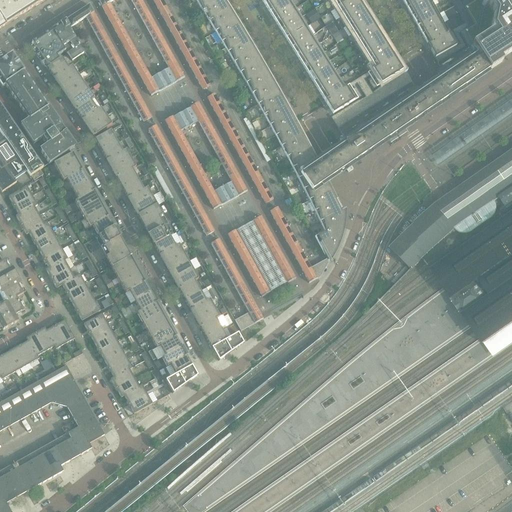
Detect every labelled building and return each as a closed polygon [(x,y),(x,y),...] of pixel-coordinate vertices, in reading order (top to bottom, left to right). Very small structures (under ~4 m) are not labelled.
[(26,12),(18,0),(0,0),(0,16),(1,18),(0,19),(0,23),(3,28),(6,26),(5,25),(18,17),(23,14),(26,12)] [(45,0),(18,0),(26,12),(28,12),(32,8),(34,6),(39,3),(44,1),(45,0)] [(102,8),(109,3),(112,1),(111,0),(98,0),(97,1),(102,8)] [(145,8),(140,0),(138,0),(133,4),(132,4),(136,11),(137,13),(145,8)] [(159,13),(167,9),(162,0),(160,0),(154,4),(159,13)] [(293,118),(281,97),(269,75),(263,65),(251,44),(239,24),(225,2),(223,0),(194,0),(219,39),(232,60),(244,81),(258,105),(275,135),(290,163),(297,178),(294,180),(298,187),(301,185),(313,210),(324,232),(343,221),(343,220),(344,210),(342,211),(338,205),(328,183),(327,182),(317,163),(317,162),(305,139),(293,118)] [(270,14),(288,3),(286,0),(271,0),(264,5),(270,14)] [(331,0),(336,8),(349,0),(331,0)] [(342,18),(361,6),(356,0),(349,0),(336,8),(342,18)] [(407,10),(425,0),(403,0),(402,1),(407,10)] [(412,20),(434,8),(429,0),(425,0),(407,10),(412,20)] [(511,0),(475,0),(470,3),(464,7),(465,10),(468,15),(471,20),(473,25),(468,28),(464,31),(465,34),(467,37),(469,41),(471,44),(471,45),(473,47),(489,71),(496,66),(501,63),(500,60),(511,51),(511,0)] [(114,13),(109,3),(102,8),(107,17),(114,13)] [(275,23),(293,12),(293,11),(288,3),(270,14),(275,23)] [(93,13),(89,6),(78,13),(82,21),(86,18),(93,13)] [(348,26),(366,14),(361,6),(342,18),(348,26)] [(280,31),(298,20),(304,16),(299,7),(293,11),(293,12),(275,23),(280,31)] [(150,17),(145,8),(137,13),(140,17),(139,17),(142,21),(150,17)] [(417,28),(438,16),(434,8),(412,20),(417,28)] [(163,21),(171,17),(167,9),(159,13),(163,21)] [(320,18),(314,9),(305,15),(311,24),(320,18)] [(76,24),(82,21),(78,13),(65,21),(70,29),(76,24)] [(98,23),(93,13),(86,18),(91,27),(98,23)] [(114,13),(107,17),(112,26),(115,24),(119,22),(114,13)] [(353,35),(371,23),(366,14),(348,26),(353,35)] [(421,36),(443,24),(447,22),(445,18),(441,21),(438,16),(417,28),(421,36)] [(155,26),(150,17),(142,21),(146,30),(155,26)] [(168,29),(176,25),(171,17),(163,21),(168,29)] [(286,41),(304,29),(298,20),(280,31),(286,41)] [(74,37),(70,29),(65,21),(60,24),(51,30),(65,51),(67,54),(72,62),(83,54),(83,52),(78,45),(74,37)] [(124,31),(119,22),(115,24),(112,26),(117,35),(124,31)] [(98,23),(91,27),(95,35),(103,31),(98,23)] [(358,43),(377,31),(371,23),(353,35),(358,43)] [(426,45),(448,33),(443,24),(421,36),(426,45)] [(173,38),(181,34),(176,25),(168,29),(173,38)] [(159,34),(155,26),(146,30),(151,39),(159,34)] [(331,36),(328,32),(327,30),(326,28),(326,27),(321,30),(327,39),(330,43),(334,41),(331,36)] [(291,49),(310,38),(304,29),(286,41),(291,49)] [(65,51),(51,30),(40,37),(32,43),(31,48),(45,69),(62,58),(61,58),(59,54),(65,51)] [(100,44),(108,40),(103,31),(95,35),(100,44)] [(129,40),(124,31),(117,35),(122,44),(129,40)] [(364,52),(382,40),(377,31),(358,43),(364,52)] [(456,47),(459,45),(457,40),(454,36),(452,31),(448,33),(426,45),(429,50),(434,59),(440,56),(442,55),(445,53),(448,51),(451,50),(454,48),(456,47)] [(164,43),(159,34),(151,39),(156,48),(164,43)] [(178,47),(186,43),(181,34),(173,38),(178,47)] [(297,58),(315,46),(310,38),(291,49),(297,58)] [(112,48),(108,40),(100,44),(105,53),(112,48)] [(134,48),(129,40),(122,44),(126,52),(134,48)] [(369,60),(387,49),(382,40),(364,52),(369,60)] [(169,52),(164,43),(156,48),(158,52),(160,56),(169,52)] [(183,56),(191,52),(186,43),(178,47),(183,56)] [(340,50),(336,45),(327,51),(331,56),(340,50)] [(302,66),(321,55),(315,46),(297,58),(302,66)] [(489,71),(473,47),(469,50),(468,51),(466,52),(449,64),(440,69),(438,71),(437,72),(437,73),(437,74),(439,77),(442,82),(446,82),(454,94),(464,89),(464,88),(473,84),(472,82),(481,78),(480,77),(489,73),(488,71),(489,71)] [(117,57),(112,48),(105,53),(110,62),(117,57)] [(139,57),(134,48),(126,52),(131,61),(139,57)] [(374,69),(393,57),(387,49),(369,60),(374,69)] [(174,60),(169,52),(160,56),(165,64),(165,65),(174,60)] [(188,65),(196,60),(191,52),(183,56),(188,65)] [(307,75),(326,63),(321,55),(302,66),(307,75)] [(59,126),(47,109),(28,82),(23,74),(23,73),(19,67),(20,65),(20,64),(19,62),(18,61),(16,61),(15,61),(11,56),(0,63),(0,87),(1,89),(6,87),(28,121),(17,129),(4,138),(11,148),(16,156),(18,158),(27,152),(26,150),(34,145),(38,152),(39,152),(48,165),(74,147),(65,134),(64,135),(59,126)] [(122,66),(117,57),(110,62),(114,70),(122,66)] [(143,65),(139,57),(131,61),(136,70),(143,65)] [(374,69),(367,73),(369,76),(371,79),(396,63),(393,57),(374,69)] [(54,79),(68,69),(62,59),(47,69),(54,79)] [(184,78),(174,60),(165,65),(166,66),(168,69),(151,79),(149,75),(141,79),(150,97),(184,78)] [(192,73),(200,69),(196,60),(188,65),(192,73)] [(313,84),(331,72),(326,63),(307,75),(313,84)] [(396,63),(371,79),(373,83),(376,88),(402,72),(396,63)] [(149,75),(143,65),(136,70),(141,79),(149,75)] [(59,87),(77,75),(71,66),(68,69),(54,79),(59,87)] [(119,78),(127,74),(122,66),(114,70),(119,78)] [(197,82),(205,78),(200,69),(192,73),(197,82)] [(318,92),(336,80),(331,72),(313,84),(318,92)] [(132,83),(127,74),(119,78),(124,88),(132,83)] [(64,95),(83,83),(77,75),(59,87),(64,95)] [(431,112),(430,111),(440,104),(454,94),(446,82),(442,82),(439,77),(429,84),(419,91),(417,88),(416,87),(415,87),(414,87),(380,110),(396,134),(405,130),(404,129),(414,124),(413,123),(422,118),(421,117),(431,112)] [(202,91),(210,86),(205,78),(197,82),(202,91)] [(324,101),(342,89),(336,80),(318,92),(324,101)] [(70,103),(88,91),(83,83),(64,95),(70,103)] [(136,92),(132,83),(124,88),(129,96),(136,92)] [(342,89),(324,101),(327,106),(353,90),(351,87),(350,84),(342,89)] [(353,90),(327,106),(332,115),(359,99),(356,94),(353,90)] [(90,101),(94,99),(88,91),(70,103),(75,111),(90,101)] [(141,101),(136,92),(129,96),(134,105),(141,101)] [(212,109),(220,105),(215,96),(207,100),(212,109)] [(82,121),(97,111),(90,101),(75,111),(82,121)] [(138,113),(146,109),(141,101),(134,105),(138,113)] [(17,129),(0,104),(0,142),(6,152),(11,148),(4,138),(17,129)] [(180,131),(197,121),(200,126),(208,122),(198,104),(165,122),(175,140),(183,136),(180,131)] [(217,117),(224,113),(220,105),(212,109),(217,117)] [(88,129),(106,117),(100,108),(97,111),(82,121),(88,129)] [(151,118),(149,114),(146,109),(138,113),(143,122),(151,118)] [(396,134),(380,110),(342,136),(346,142),(333,151),(317,162),(317,163),(327,182),(344,170),(355,162),(356,163),(359,161),(359,159),(361,158),(371,153),(370,152),(380,147),(379,146),(388,141),(387,140),(397,136),(396,134)] [(221,126),(229,122),(224,113),(217,117),(221,126)] [(93,137),(111,125),(106,117),(88,129),(93,137)] [(213,131),(208,122),(200,126),(205,135),(213,131)] [(226,135),(234,131),(229,122),(221,126),(226,135)] [(156,127),(148,131),(153,141),(161,136),(156,127)] [(116,141),(110,131),(95,140),(100,150),(116,141)] [(218,139),(213,131),(205,135),(209,144),(218,139)] [(231,143),(239,139),(234,131),(226,135),(231,143)] [(166,145),(161,136),(153,141),(158,149),(166,145)] [(188,145),(183,137),(183,136),(175,140),(179,149),(188,145)] [(128,138),(124,141),(129,149),(133,147),(128,138)] [(214,152),(222,147),(218,139),(209,144),(214,152)] [(236,152),(244,148),(239,139),(231,143),(236,152)] [(122,151),(116,141),(100,150),(106,160),(122,152),(122,151)] [(171,154),(166,145),(158,149),(163,158),(171,154)] [(192,153),(188,145),(179,149),(184,157),(192,153)] [(227,157),(222,147),(214,152),(219,161),(227,157)] [(241,161),(248,156),(244,148),(236,152),(241,161)] [(111,169),(130,158),(125,149),(122,151),(122,152),(106,160),(111,169)] [(57,172),(77,161),(72,153),(53,164),(57,172)] [(189,166),(197,162),(192,153),(184,157),(189,166)] [(511,153),(493,166),(503,180),(498,183),(496,185),(494,188),(493,192),(494,196),(496,199),(511,187),(511,153)] [(175,162),(171,154),(163,158),(167,166),(175,162)] [(245,169),(253,165),(248,156),(241,161),(245,169)] [(232,165),(227,157),(219,161),(223,170),(232,165)] [(131,169),(135,167),(130,158),(111,169),(115,177),(131,168),(131,169)] [(66,178),(81,170),(77,161),(57,172),(62,181),(66,179),(66,178)] [(180,171),(175,162),(167,166),(172,175),(180,171)] [(202,171),(197,162),(189,166),(194,175),(202,171)] [(237,174),(232,165),(223,170),(228,179),(237,174)] [(250,178),(258,174),(253,165),(245,169),(250,178)] [(437,205),(389,249),(397,258),(409,271),(451,228),(458,224),(496,199),(494,196),(493,192),(494,188),(496,185),(498,183),(503,180),(493,166),(453,194),(443,201),(437,205)] [(137,179),(131,169),(131,168),(115,177),(121,188),(137,179)] [(11,187),(0,170),(0,191),(1,193),(11,187)] [(87,180),(81,170),(66,178),(66,179),(72,189),(87,180)] [(43,176),(40,171),(30,177),(34,182),(43,176)] [(180,171),(172,175),(177,184),(185,180),(180,171)] [(199,184),(207,179),(202,171),(194,175),(199,184)] [(213,210),(238,197),(247,192),(237,174),(228,179),(233,187),(216,196),(212,188),(203,193),(213,210)] [(255,187),(263,183),(258,174),(250,178),(255,187)] [(143,189),(137,179),(121,188),(127,198),(143,190),(143,189)] [(212,188),(207,179),(199,184),(203,193),(212,188)] [(93,191),(87,180),(72,189),(77,199),(93,191)] [(182,192),(189,188),(185,180),(177,184),(182,192)] [(260,196),(268,191),(263,183),(255,187),(260,196)] [(14,207),(32,197),(26,187),(8,197),(14,207)] [(132,207),(151,196),(146,187),(143,189),(143,190),(127,198),(132,207)] [(511,214),(428,270),(492,364),(511,349),(511,187),(499,197),(511,214)] [(189,188),(182,192),(186,201),(194,197),(189,188)] [(52,197),(48,190),(44,192),(48,199),(52,197)] [(79,210),(98,199),(93,191),(77,199),(74,201),(79,210)] [(265,204),(272,200),(268,191),(260,196),(265,204)] [(143,213),(156,205),(151,196),(132,207),(137,215),(143,212),(143,213)] [(37,206),(32,197),(14,207),(18,215),(33,207),(34,208),(37,206)] [(199,206),(194,197),(186,201),(191,210),(199,206)] [(83,218),(103,207),(98,199),(79,210),(83,218)] [(169,236),(158,217),(162,215),(156,205),(143,213),(143,212),(137,215),(154,246),(160,243),(159,242),(169,236)] [(204,214),(199,206),(191,210),(196,219),(204,214)] [(39,216),(34,208),(33,207),(18,215),(15,217),(21,226),(39,216)] [(92,225),(107,216),(103,207),(83,218),(88,227),(92,225)] [(275,222),(283,218),(277,209),(270,213),(275,222)] [(209,223),(204,214),(196,219),(201,228),(209,223)] [(66,222),(62,215),(58,217),(62,224),(66,222)] [(26,235),(29,234),(44,226),(44,225),(39,216),(21,226),(26,235)] [(113,226),(107,216),(92,225),(98,236),(108,230),(107,230),(113,226)] [(266,227),(261,218),(253,222),(258,231),(266,227)] [(279,230),(287,226),(283,218),(275,222),(279,230)] [(337,246),(340,239),(342,230),(343,221),(324,232),(316,237),(329,260),(330,261),(334,254),(337,246)] [(244,227),(235,232),(238,237),(240,241),(245,249),(250,258),(254,266),(259,275),(264,284),(269,293),(277,288),(287,283),(282,274),(277,266),(273,257),(268,249),(263,240),(258,231),(253,222),(252,222),(244,227)] [(33,243),(52,232),(46,223),(44,225),(44,226),(29,234),(33,243)] [(214,232),(209,223),(201,228),(206,236),(214,232)] [(72,233),(68,225),(64,228),(68,235),(72,233)] [(119,237),(114,227),(113,226),(107,230),(108,230),(98,236),(104,246),(119,237)] [(284,239),(292,235),(287,226),(279,230),(284,239)] [(271,235),(266,227),(258,231),(263,240),(271,235)] [(39,252),(57,242),(52,232),(33,243),(39,252)] [(240,241),(238,237),(235,232),(227,236),(233,245),(240,241)] [(76,240),(72,233),(68,235),(72,242),(76,240)] [(275,244),(271,235),(263,240),(268,249),(275,244)] [(289,248),(297,244),(292,235),(284,239),(289,248)] [(175,247),(169,236),(159,242),(160,243),(154,246),(160,256),(175,248),(175,247)] [(130,257),(124,246),(119,237),(104,246),(109,255),(105,257),(111,267),(124,260),(130,257)] [(219,241),(211,245),(216,254),(224,250),(219,241)] [(245,249),(240,241),(233,245),(237,254),(245,249)] [(44,261),(62,251),(57,242),(39,252),(44,261)] [(83,251),(78,243),(75,245),(79,253),(83,251)] [(280,253),(278,248),(275,244),(268,249),(273,257),(280,253)] [(294,257),(302,253),(297,244),(289,248),(294,257)] [(164,265),(184,254),(179,245),(175,247),(175,248),(160,256),(164,265)] [(250,258),(245,249),(237,254),(242,263),(250,258)] [(229,259),(224,250),(216,254),(221,263),(229,259)] [(67,260),(62,251),(44,261),(48,269),(64,261),(64,262),(67,260)] [(285,261),(280,253),(273,257),(277,266),(285,261)] [(299,266),(307,262),(302,253),(294,257),(299,266)] [(169,273),(188,263),(184,254),(164,265),(169,273)] [(116,276),(135,265),(130,257),(124,260),(111,267),(116,276)] [(254,266),(250,258),(242,263),(246,270),(254,266)] [(233,268),(229,259),(221,263),(226,272),(233,268)] [(320,278),(328,263),(329,263),(327,261),(326,259),(310,268),(312,270),(304,275),(308,283),(308,284),(320,278)] [(21,284),(12,268),(9,270),(4,261),(2,262),(0,263),(0,292),(6,304),(16,298),(23,294),(18,285),(21,284)] [(69,270),(64,262),(64,261),(48,269),(45,271),(51,280),(69,270)] [(290,270),(285,261),(277,266),(282,274),(290,270)] [(312,270),(310,268),(307,262),(299,266),(304,275),(312,270)] [(174,282),(193,271),(188,263),(169,273),(174,282)] [(121,285),(140,274),(135,265),(116,276),(121,285)] [(259,275),(254,266),(246,270),(252,279),(259,275)] [(61,286),(79,276),(75,267),(69,270),(51,280),(56,289),(62,286),(61,286)] [(238,276),(233,268),(226,272),(230,280),(238,276)] [(295,279),(290,270),(282,274),(287,284),(295,279)] [(194,282),(198,280),(193,271),(174,282),(178,290),(194,281),(194,282)] [(85,285),(82,281),(86,279),(83,274),(79,276),(61,286),(62,286),(66,295),(85,285)] [(129,291),(144,282),(140,274),(121,285),(125,293),(129,291)] [(264,284),(259,275),(252,279),(256,288),(264,284)] [(243,285),(238,276),(230,280),(235,289),(243,285)] [(103,287),(99,279),(95,281),(99,289),(103,287)] [(109,280),(105,283),(108,289),(113,287),(109,280)] [(200,292),(194,282),(194,281),(178,290),(184,301),(197,294),(200,292)] [(150,293),(145,283),(144,282),(129,291),(135,302),(150,293)] [(269,293),(264,284),(256,288),(261,297),(261,298),(269,293)] [(72,304),(90,294),(85,285),(66,295),(72,304)] [(248,293),(243,285),(235,289),(240,298),(248,293)] [(213,289),(211,289),(207,292),(212,299),(217,296),(213,289)] [(206,302),(201,293),(200,292),(184,301),(190,311),(206,302)] [(156,303),(150,293),(135,302),(140,312),(156,303)] [(253,302),(248,293),(240,298),(245,306),(253,302)] [(77,313),(95,303),(90,294),(72,304),(77,313)] [(118,297),(114,300),(117,305),(122,303),(118,297)] [(14,316),(23,311),(16,298),(6,304),(0,307),(0,328),(1,328),(2,331),(18,322),(14,316)] [(195,320),(214,309),(209,300),(206,302),(190,311),(195,320)] [(257,310),(253,302),(245,306),(249,313),(248,313),(249,315),(257,310)] [(82,322),(100,312),(95,303),(77,313),(82,322)] [(142,323),(161,312),(156,303),(140,312),(137,314),(142,323)] [(216,320),(219,318),(214,309),(195,320),(200,328),(215,319),(216,320)] [(262,319),(260,315),(257,311),(249,315),(248,313),(234,321),(240,332),(263,320),(262,319)] [(146,331),(166,320),(161,312),(142,323),(146,331)] [(107,325),(102,315),(83,325),(88,334),(107,325)] [(227,315),(223,318),(227,326),(232,324),(227,315)] [(221,330),(220,328),(216,320),(215,319),(200,328),(206,338),(221,330)] [(151,339),(170,329),(166,320),(146,331),(151,339)] [(74,340),(64,321),(54,327),(65,345),(74,340)] [(94,343),(112,333),(107,325),(88,334),(94,343)] [(129,333),(124,326),(121,328),(125,335),(129,333)] [(233,326),(228,328),(233,336),(237,334),(238,334),(233,326)] [(65,345),(54,327),(46,331),(45,332),(54,348),(55,351),(65,345)] [(54,348),(45,332),(46,331),(44,329),(35,334),(45,353),(54,348)] [(156,348),(160,346),(175,338),(170,329),(151,339),(156,348)] [(227,340),(221,330),(206,338),(211,349),(224,342),(227,340)] [(99,352),(117,342),(112,333),(94,343),(99,352)] [(45,353),(35,334),(26,339),(27,342),(28,341),(37,357),(45,353)] [(237,334),(233,336),(227,340),(224,342),(231,353),(243,344),(241,340),(237,334)] [(135,344),(131,337),(127,339),(131,346),(135,344)] [(181,347),(175,338),(160,346),(165,356),(181,347)] [(38,360),(37,357),(28,341),(27,342),(18,347),(29,365),(38,360)] [(104,361),(122,351),(117,342),(99,352),(104,361)] [(231,353),(224,342),(211,349),(219,362),(231,353)] [(139,351),(135,344),(131,346),(135,353),(139,351)] [(29,365),(18,347),(10,352),(20,370),(29,365)] [(167,367),(170,365),(186,357),(181,347),(165,356),(162,358),(167,367)] [(152,350),(148,353),(153,361),(157,359),(152,350)] [(109,370),(127,360),(122,351),(104,361),(109,370)] [(20,370),(10,352),(0,357),(10,376),(20,370)] [(148,360),(144,353),(140,355),(144,362),(148,360)] [(0,357),(0,378),(1,381),(10,376),(0,357)] [(64,365),(71,361),(69,357),(62,361),(64,365)] [(192,367),(191,365),(186,357),(170,365),(172,368),(176,375),(178,374),(192,367)] [(132,369),(127,360),(109,370),(113,378),(129,369),(129,371),(132,369)] [(152,367),(148,360),(144,362),(148,369),(152,367)] [(18,498),(42,484),(63,473),(60,467),(76,459),(88,451),(87,450),(88,448),(90,447),(88,445),(104,436),(73,380),(65,367),(37,383),(30,387),(22,391),(0,403),(0,432),(51,404),(67,408),(78,429),(63,437),(58,440),(3,470),(0,472),(0,511),(10,511),(11,511),(8,506),(7,507),(6,505),(18,498)] [(197,377),(192,367),(178,374),(185,385),(197,377)] [(134,379),(129,371),(129,369),(113,378),(110,380),(116,389),(134,379)] [(39,379),(47,375),(45,370),(36,375),(39,379)] [(185,385),(178,374),(176,375),(165,381),(172,393),(172,394),(185,385)] [(124,397),(139,388),(139,387),(134,379),(116,389),(121,398),(124,397)] [(154,380),(149,382),(153,389),(158,386),(154,380)] [(27,383),(20,388),(22,391),(30,387),(27,383)] [(17,391),(15,387),(14,385),(7,389),(8,391),(8,392),(10,395),(17,391)] [(128,405),(147,395),(142,386),(139,387),(139,388),(124,397),(128,405)] [(134,415),(152,404),(147,395),(128,405),(134,415)]
